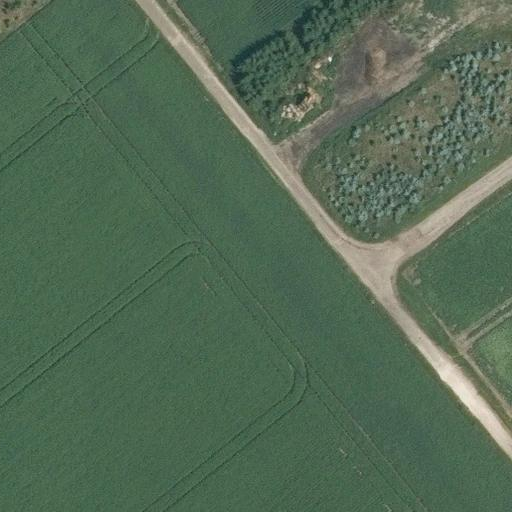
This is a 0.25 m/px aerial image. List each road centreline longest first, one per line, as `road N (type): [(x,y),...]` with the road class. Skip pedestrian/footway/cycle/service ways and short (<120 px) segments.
road 1 (unclassified): [(511,165),(364,269),(145,0)]
road 2 (track): [(364,269),(511,449)]
